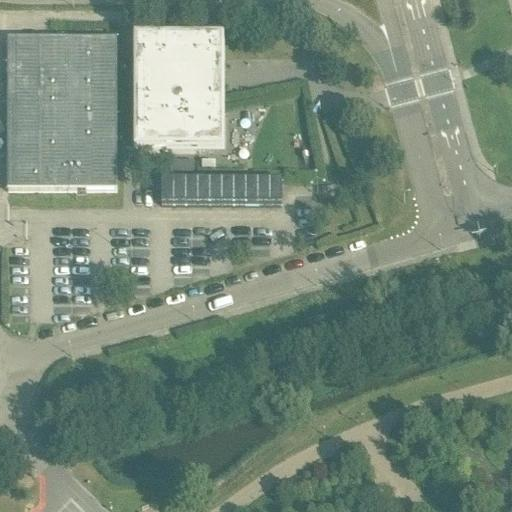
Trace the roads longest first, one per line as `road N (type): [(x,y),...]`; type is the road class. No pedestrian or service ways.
road 1 (unclassified): [(25,451),(1,393),(27,358),(440,237)]
road 2 (unclassified): [(25,451),(511,314)]
road 3 (unclassified): [(474,215),(419,18)]
road 4 (unclassified): [(399,84),(440,237)]
road 5 (unclassified): [(293,0),(330,7),(351,22),(399,84)]
